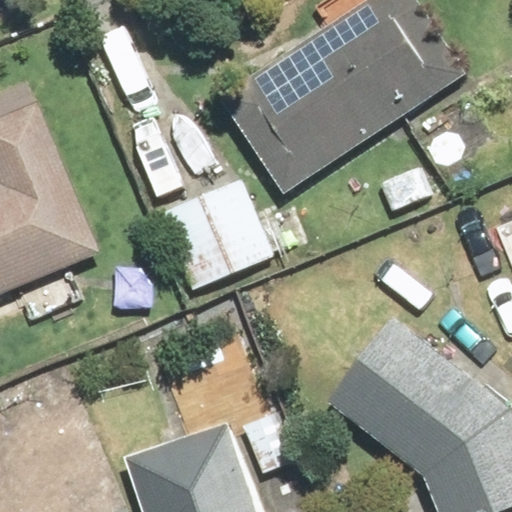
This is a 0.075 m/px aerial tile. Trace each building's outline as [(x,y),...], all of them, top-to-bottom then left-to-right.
[(419,0),(393,0),(235,102),(293,191),(470,77),(419,0)] [(0,184),(0,296),(108,253),(45,98),(0,116),(0,169),(5,182),(0,184)] [(197,172),(152,190),(193,289),(274,256),(245,185),(209,200),(197,172)] [(333,408),(437,485),(446,511),(511,511),(511,402),(399,319),(333,408)] [(264,511),(234,426),(118,466),(133,511),(264,511)]
